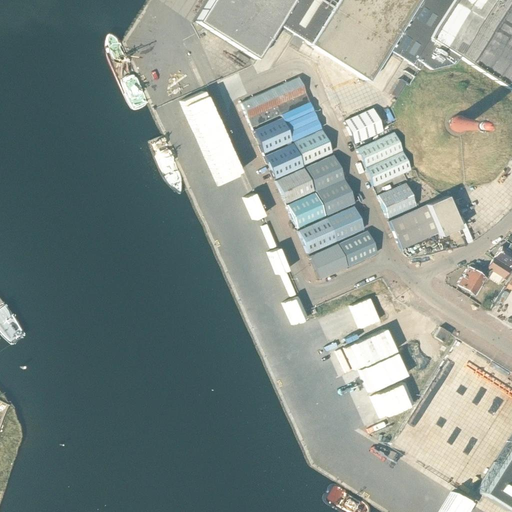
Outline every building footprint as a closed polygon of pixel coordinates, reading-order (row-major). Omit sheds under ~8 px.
[(203,9),(195,22),(254,59),(276,24),(278,26),(292,35),(307,44),(306,44),(365,82),(386,49),(387,47),(417,0),(208,0),(207,2),(203,9)] [(511,0),(419,0),(387,50),(418,70),(422,65),(430,70),(453,64),(457,57),(511,92),(511,0)] [(249,128),(278,115),(307,102),(296,78),(239,103),(249,128)] [(396,97),(405,83),(399,79),(390,93),(396,97)] [(212,129),(216,127),(202,95),(180,105),(191,129),(201,125),(209,122),(212,129)] [(278,115),(279,118),(285,132),(289,141),(290,141),(319,129),(307,102),(278,115)] [(342,121),(345,129),(352,143),(367,137),(380,131),(370,109),(342,121)] [(448,123),(448,124),(448,125),(448,126),(449,127),(449,129),(450,130),(451,130),(452,131),(453,132),(455,133),(456,133),(457,133),(458,133),(460,132),(462,131),(463,130),(464,129),(464,128),(465,128),(465,127),(465,126),(466,125),(466,124),(466,123),(465,122),(465,121),(464,119),(463,119),(463,118),(462,117),(461,117),(460,116),(458,116),(457,116),(457,115),(455,116),(454,116),(453,116),(452,117),(451,118),(450,119),(449,120),(449,121),(448,122),(448,123)] [(261,153),(289,141),(285,132),(279,118),(251,131),(261,153)] [(354,149),(371,186),(408,170),(389,127),(380,131),(367,137),(370,142),(354,149)] [(300,165),(329,152),(319,130),(290,143),(300,165)] [(262,156),(272,179),(300,166),(290,144),(262,156)] [(324,215),(352,203),(331,155),(303,167),(324,215)] [(273,181),(283,203),(311,190),(301,168),(273,181)] [(403,183),(389,189),(375,196),(385,218),(413,206),(403,183)] [(284,206),(294,228),(322,215),(312,193),(284,206)] [(443,196),(423,205),(435,233),(437,236),(457,227),(443,196)] [(398,249),(435,233),(423,205),(386,221),(398,249)] [(335,241),(361,229),(351,207),(325,218),(335,241)] [(306,254),(335,241),(325,218),(296,231),(306,254)] [(374,253),(370,244),(364,231),(336,244),(340,252),(346,266),(374,253)] [(307,256),(317,279),(345,266),(339,252),(335,244),(307,256)] [(499,246),(493,256),(508,266),(508,265),(511,267),(511,247),(508,252),(505,250),(499,246)] [(470,263),(465,265),(466,267),(455,285),(471,295),(483,278),(483,277),(486,279),(491,272),(504,280),(511,270),(492,258),(486,268),(487,269),(485,272),(470,263)] [(353,307),(362,303),(366,313),(375,309),(369,296),(352,303),(353,307)] [(433,336),(442,342),(447,333),(438,327),(433,336)] [(392,355),(378,360),(387,382),(401,376),(392,355)] [(380,390),(387,412),(398,408),(391,387),(380,390)] [(473,491),(482,497),(483,498),(484,497),(507,511),(506,511),(511,511),(511,433),(493,463),(492,462),(479,483),(478,483),(474,491),(473,491)]
